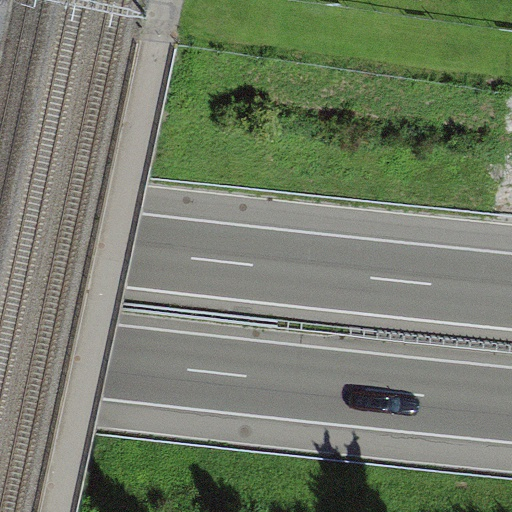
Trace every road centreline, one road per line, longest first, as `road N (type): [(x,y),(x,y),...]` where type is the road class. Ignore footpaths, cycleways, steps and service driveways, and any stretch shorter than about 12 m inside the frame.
road 1 (motorway): [(511,291),(0,233)]
road 2 (motorway): [(0,350),(511,406)]
